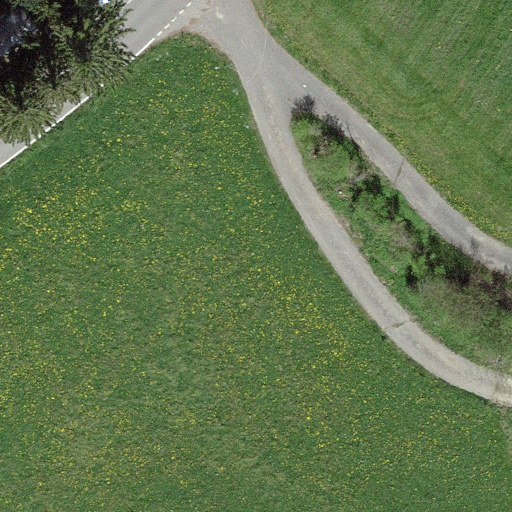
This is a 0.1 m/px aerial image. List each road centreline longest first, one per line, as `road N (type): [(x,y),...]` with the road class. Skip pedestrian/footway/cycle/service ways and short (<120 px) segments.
road 1 (track): [(266,82),(275,154),(331,253),(422,356),(483,389),(511,395)]
road 2 (track): [(266,82),(339,119),(417,201),(483,257),(511,269)]
road 3 (tertiary): [(0,133),(156,0)]
